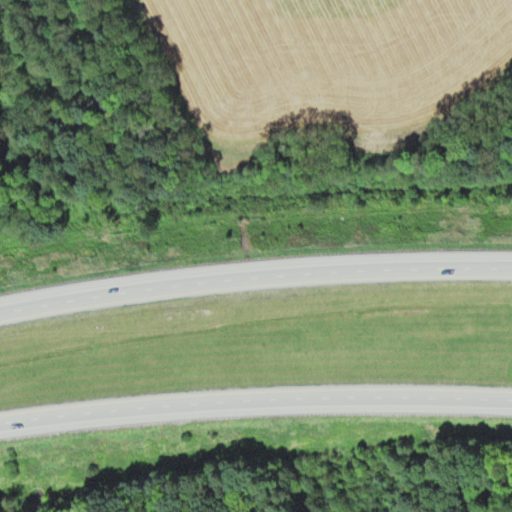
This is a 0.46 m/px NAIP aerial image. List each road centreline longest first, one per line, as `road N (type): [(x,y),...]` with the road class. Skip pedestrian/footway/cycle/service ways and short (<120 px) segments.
road 1 (motorway): [(511,272),(215,286),(0,319)]
road 2 (motorway): [(0,428),(203,408),(511,404)]
